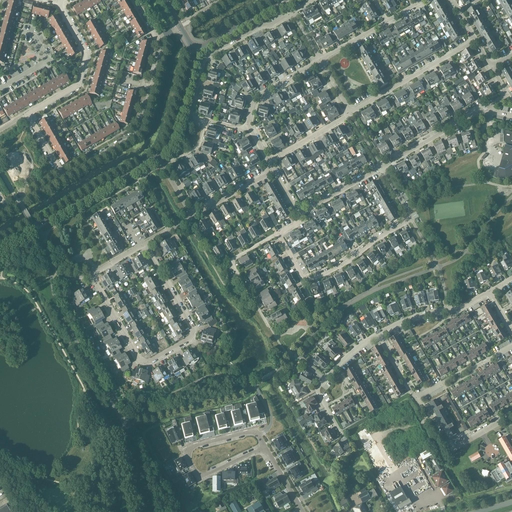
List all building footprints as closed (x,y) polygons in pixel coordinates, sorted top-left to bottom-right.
[(0,63),(4,64),(19,7),(21,1),(16,0),(10,0),(0,40),(0,63)] [(87,10),(91,7),(86,0),(85,0),(82,2),(87,10)] [(119,5),(117,6),(118,8),(120,6),(127,1),(126,0),(118,0),(117,1),(119,5)] [(329,8),(324,0),(320,3),(320,5),(318,6),(323,15),(326,14),(325,12),(330,9),(329,8)] [(334,5),(330,0),(325,0),(324,0),(329,8),(334,5)] [(434,9),(446,2),(444,0),(441,2),(440,0),(437,0),(431,4),(434,9)] [(504,9),(511,4),(510,2),(511,0),(508,0),(501,5),(504,9)] [(120,6),(123,10),(130,6),(127,1),(120,6)] [(373,8),(370,3),(369,3),(367,1),(362,4),(363,7),(361,8),(365,13),(366,12),(365,12),(373,8)] [(82,13),(87,10),(82,2),(77,5),(82,13)] [(193,2),(185,6),(187,11),(195,7),(193,2)] [(393,2),(385,7),(388,12),(389,11),(391,14),(396,10),(395,8),(397,7),(394,2),(393,2)] [(437,13),(445,9),(444,6),(447,4),(446,2),(434,9),(437,13)] [(82,13),(77,5),(72,7),(77,16),(82,13)] [(467,11),(470,16),(478,12),(477,9),(480,7),(479,5),(478,5),(476,6),(467,11)] [(125,14),(122,15),(123,17),(126,16),(125,15),(132,11),(130,6),(123,10),(125,14)] [(307,10),(313,19),(314,21),(321,17),(316,7),(313,9),(312,7),(307,10)] [(373,8),(365,12),(366,12),(368,16),(376,12),(373,8)] [(439,18),(451,11),(450,9),(447,11),(445,9),(437,13),(439,18)] [(301,16),(306,25),(307,25),(308,25),(309,25),(309,24),(309,23),(308,21),(313,19),(307,10),(303,13),(303,15),(301,16)] [(125,15),(126,16),(128,20),(135,15),(132,11),(125,15)] [(442,23),(450,18),(449,15),(452,13),(451,11),(439,18),(442,23)] [(368,16),(367,17),(370,22),(372,21),(374,23),(376,22),(374,19),(378,17),(376,12),(368,16)] [(420,24),(427,20),(423,12),(420,13),(420,12),(415,15),(420,24)] [(470,16),(472,21),(484,14),(483,12),(479,14),(478,12),(470,16)] [(472,21),(475,26),(483,21),(482,18),(485,16),(484,14),(472,21)] [(51,25),(59,20),(56,15),(48,20),(51,25)] [(130,23),(127,25),(128,27),(131,25),(131,24),(138,20),(135,15),(128,20),(130,23)] [(408,21),(412,28),(420,24),(415,15),(410,18),(410,19),(408,21)] [(445,28),(457,21),(455,19),(452,21),(450,18),(442,23),(445,28)] [(54,30),(62,25),(59,20),(51,25),(54,30)] [(88,30),(97,25),(94,20),(86,25),(88,30)] [(133,29),(140,25),(138,20),(131,24),(131,25),(133,29)] [(348,25),(353,32),(358,29),(357,28),(360,27),(357,21),(354,23),(353,21),(348,24),(348,25)] [(404,33),(409,30),(412,28),(408,21),(405,22),(404,21),(399,24),(404,33)] [(445,34),(448,32),(456,27),(454,25),(458,23),(457,21),(445,28),(443,29),(445,34)] [(483,21),(475,26),(478,30),(490,24),(488,22),(485,24),(483,21)] [(348,25),(348,24),(347,23),(343,25),(344,27),(348,35),(353,32),(348,25)] [(291,25),(289,27),(287,24),(283,27),(287,34),(291,32),(294,35),(296,34),(291,25)] [(392,29),(397,37),(404,33),(399,24),(395,27),(395,28),(392,29)] [(481,35),(489,30),(487,28),(491,26),(490,24),(478,30),(481,35)] [(57,34),(65,30),(62,25),(54,30),(57,34)] [(97,25),(88,30),(91,34),(99,30),(97,25)] [(135,33),(133,34),(134,36),(137,35),(136,34),(143,29),(140,25),(133,29),(135,33)] [(287,34),(283,27),(278,29),(282,37),(287,34)] [(339,30),(344,38),(348,35),(344,27),(339,30)] [(450,37),(462,30),(461,28),(457,30),(456,27),(448,32),(450,37)] [(146,34),(143,29),(136,34),(137,35),(139,39),(146,34)] [(332,36),(335,41),(338,39),(339,40),(344,38),(339,30),(339,29),(334,32),(335,34),(332,36)] [(389,42),(394,39),(397,37),(392,29),(390,31),(389,30),(384,33),(389,42)] [(59,39),(67,34),(65,30),(57,34),(59,39)] [(94,39),(102,34),(99,30),(91,34),(94,39)] [(462,30),(450,37),(453,42),(461,37),(460,34),(463,32),(462,30)] [(483,40),(495,33),(494,31),(490,33),(489,30),(481,35),(483,40)] [(273,31),(269,33),(274,42),(279,39),(275,31),(274,32),(273,31)] [(267,39),(264,41),(269,49),(272,48),(271,46),(275,44),(274,42),(269,33),(265,35),(266,36),(265,37),(267,39)] [(322,35),(324,39),(328,46),(333,43),(335,41),(332,36),(331,33),(323,38),(322,35)] [(383,47),(386,46),(385,44),(389,42),(384,33),(379,36),(380,37),(377,38),(383,47)] [(495,33),(483,40),(486,45),(494,40),(493,37),(496,35),(495,33)] [(62,44),(70,39),(67,34),(59,39),(62,44)] [(102,34),(94,39),(97,44),(105,39),(102,34)] [(324,39),(322,35),(314,39),(320,50),(323,48),(323,49),(328,46),(324,39)] [(142,41),(140,47),(148,49),(150,43),(144,42),(144,39),(143,38),(141,39),(142,41)] [(65,48),(73,44),(70,39),(62,44),(65,48)] [(97,44),(99,49),(108,44),(105,39),(97,44)] [(257,40),(256,39),(252,41),(257,50),(262,47),(264,51),(266,49),(263,43),(261,45),(257,39),(257,40)] [(436,53),(441,50),(444,48),(439,40),(434,43),(432,40),(430,41),(436,53)] [(494,40),(486,45),(489,49),(500,42),(499,40),(496,42),(494,40)] [(257,50),(252,41),(248,43),(249,44),(248,45),(253,54),(252,55),(254,58),(256,57),(254,54),(256,53),(255,51),(257,50)] [(427,47),(432,55),(436,53),(430,41),(427,42),(429,46),(427,47)] [(500,42),(489,49),(492,54),(500,49),(498,47),(502,45),(500,42)] [(67,53),(76,48),(73,44),(65,48),(67,53)] [(420,46),(427,58),(432,55),(427,47),(426,45),(423,46),(422,45),(420,46)] [(239,48),(245,59),(250,56),(245,47),(244,47),(243,46),(239,48)] [(307,51),(303,46),(301,47),(301,48),(297,51),(303,61),(307,58),(304,53),(307,51)] [(361,56),(373,49),(371,47),(368,49),(366,46),(358,51),(361,56)] [(417,53),(422,61),(427,58),(420,46),(418,48),(420,51),(417,53)] [(76,48),(67,53),(70,58),(78,53),(76,48)] [(245,59),(239,48),(235,51),(236,52),(235,52),(240,61),(239,62),(240,65),(241,66),(243,65),(242,62),(241,61),(245,59)] [(364,60),(372,55),(374,54),(373,52),(374,51),(373,49),(361,56),(364,60)] [(463,58),(472,53),(469,49),(461,54),(463,58)] [(303,61),(297,51),(292,54),(298,64),(303,61)] [(422,61),(417,53),(415,54),(413,51),(411,52),(417,64),(422,61)] [(417,64),(411,52),(409,53),(411,56),(408,58),(413,66),(417,64)] [(463,58),(465,62),(474,57),(474,56),(475,55),(474,53),(473,53),(472,52),(472,53),(463,58)] [(227,57),(231,64),(236,62),(232,54),(227,57)] [(364,60),(366,65),(378,58),(377,56),(373,58),(372,55),(364,60)] [(290,69),(294,66),(289,56),(284,58),(285,61),(290,69)] [(401,57),(408,69),(413,66),(408,58),(405,59),(403,56),(401,57)] [(231,64),(227,57),(222,59),(227,67),(231,64)] [(399,63),(403,72),(408,69),(401,57),(399,58),(401,62),(399,63)] [(369,70),(377,65),(376,62),(379,60),(378,58),(366,65),(369,70)] [(290,69),(285,61),(281,64),(285,71),(290,69)] [(403,72),(399,63),(396,65),(394,61),(392,63),(399,75),(403,72)] [(476,61),(470,65),(468,63),(465,65),(468,71),(479,65),(479,64),(479,63),(478,61),(477,61),(476,61)] [(444,67),(450,76),(451,77),(458,73),(454,66),(451,68),(449,64),(444,67)] [(372,74),(384,68),(382,65),(379,67),(377,65),(369,70),(372,74)] [(470,74),(467,76),(468,79),(475,75),(474,73),(481,69),(479,65),(468,71),(470,74)] [(273,68),(277,76),(282,73),(277,66),(273,68)] [(143,70),(135,67),(133,73),(139,74),(138,77),(141,77),(142,75),(141,75),(143,70)] [(450,76),(444,67),(439,69),(442,74),(440,76),(443,82),(446,80),(445,79),(450,76)] [(277,76),(273,68),(268,71),(272,79),(277,76)] [(384,68),(372,74),(375,79),(383,74),(381,72),(385,70),(384,68)] [(504,76),(505,77),(511,72),(511,71),(510,68),(503,72),(503,71),(500,73),(503,76),(504,76)] [(259,74),(260,76),(264,83),(269,81),(263,71),(259,74)] [(443,82),(440,76),(437,77),(434,72),(429,75),(435,85),(437,83),(438,85),(443,82)] [(60,76),(64,84),(69,82),(65,73),(60,76)] [(485,73),(484,73),(484,74),(483,73),(476,77),(475,75),(468,79),(470,82),(473,80),(475,83),(486,76),(486,75),(485,73)] [(377,84),(389,77),(388,75),(384,77),(383,74),(375,79),(377,84)] [(435,85),(429,75),(424,78),(427,83),(425,84),(428,91),(431,89),(430,87),(435,85)] [(55,79),(60,87),(64,84),(60,76),(55,79)] [(220,84),(219,84),(220,79),(218,78),(209,76),(208,81),(214,83),(213,85),(219,87),(220,84)] [(264,83),(260,76),(255,78),(259,86),(264,83)] [(313,76),(310,78),(304,81),(306,84),(308,83),(310,87),(312,86),(320,82),(317,77),(314,79),(313,76)] [(488,81),(488,80),(489,79),(488,77),(487,77),(486,76),(475,83),(477,87),(479,87),(480,87),(480,86),(488,81)] [(389,77),(377,84),(380,89),(388,84),(387,81),(390,79),(389,77)] [(60,87),(55,79),(50,82),(55,90),(60,87)] [(239,91),(243,87),(247,93),(248,94),(249,94),(250,93),(251,93),(252,92),(247,83),(245,80),(237,85),(236,85),(235,87),(234,87),(239,91)] [(247,83),(252,92),(253,91),(254,91),(255,90),(256,89),(255,88),(256,88),(252,80),(247,83)] [(428,91),(425,84),(422,86),(419,81),(414,84),(420,93),(424,90),(425,92),(428,91)] [(55,90),(50,82),(46,84),(50,93),(55,90)] [(313,96),(318,92),(317,90),(322,86),(320,82),(312,86),(313,88),(310,90),(313,96)] [(41,87),(46,95),(50,93),(46,84),(41,87)] [(420,93),(414,84),(409,87),(412,92),(410,93),(413,99),(416,98),(415,96),(420,93)] [(213,94),(214,92),(218,93),(219,87),(213,85),(212,88),(206,87),(205,92),(213,94)] [(291,88),(295,96),(297,98),(301,96),(295,85),(291,88)] [(493,87),(492,85),(491,85),(491,86),(490,85),(482,90),(484,94),(493,89),(493,88),(493,87)] [(46,95),(41,87),(36,90),(41,98),(46,95)] [(235,102),(244,104),(245,105),(245,104),(246,102),(246,100),(245,100),(245,99),(237,97),(238,94),(239,91),(234,87),(233,90),(234,91),(232,101),(235,102)] [(471,103),(474,101),(471,96),(474,95),(473,93),(469,87),(463,91),(464,92),(471,103)] [(295,96),(291,88),(286,91),(291,98),(295,96)] [(493,89),(484,94),(486,98),(495,93),(493,89)] [(32,92),(36,101),(41,98),(36,90),(32,92)] [(404,90),(399,93),(405,102),(409,99),(412,103),(414,101),(413,99),(410,93),(407,95),(404,90)] [(27,95),(32,103),(36,101),(32,92),(27,95)] [(209,102),(215,103),(216,100),(214,99),(215,95),(213,94),(205,92),(203,97),(210,99),(209,102)] [(320,101),(328,96),(325,92),(320,95),(318,92),(313,96),(314,98),(318,96),(320,101)] [(458,96),(461,101),(463,99),(467,106),(471,103),(464,92),(458,96)] [(278,96),(282,103),(284,105),(290,102),(288,98),(286,99),(283,93),(278,96)] [(405,102),(399,93),(394,95),(396,99),(394,101),(398,108),(401,106),(400,105),(405,102)] [(22,98),(27,106),(32,103),(27,95),(22,98)] [(87,95),(82,98),(87,106),(92,103),(87,95)] [(274,105),(275,106),(277,111),(282,108),(280,105),(282,103),(278,96),(273,98),(277,104),(274,105)] [(321,110),(327,107),(325,104),(331,101),(328,96),(320,101),(323,105),(319,107),(321,110)] [(450,105),(455,113),(455,112),(455,113),(456,113),(458,112),(458,111),(459,111),(459,110),(458,110),(453,102),(450,104),(446,96),(443,98),(445,100),(448,106),(450,105)] [(27,106),(22,98),(18,101),(22,109),(27,106)] [(87,106),(82,98),(77,101),(82,109),(87,106)] [(453,102),(458,110),(459,110),(462,108),(456,98),(452,100),(453,102)] [(381,102),(386,111),(391,108),(392,110),(395,108),(391,101),(388,103),(386,99),(381,102)] [(260,111),(265,112),(268,113),(269,110),(271,111),(272,108),(275,106),(274,105),(271,100),(268,102),(271,107),(270,108),(261,106),(260,111)] [(440,106),(441,109),(446,117),(447,118),(448,118),(450,117),(450,116),(450,115),(446,108),(448,106),(445,100),(442,102),(443,104),(440,106)] [(13,103),(18,111),(22,109),(18,101),(13,103)] [(82,109),(77,101),(73,103),(77,111),(82,109)] [(245,105),(244,104),(235,102),(232,101),(231,106),(242,109),(243,109),(244,109),(244,108),(244,107),(245,106),(245,105)] [(215,103),(209,102),(208,104),(202,103),(200,108),(209,110),(210,105),(214,106),(215,103)] [(386,111),(381,102),(376,104),(379,109),(376,111),(380,117),(382,115),(381,114),(386,111)] [(13,114),(18,111),(13,103),(8,106),(13,114)] [(77,111),(73,103),(68,106),(73,114),(77,111)] [(331,108),(330,105),(327,107),(321,110),(323,113),(326,117),(329,115),(336,111),(334,106),(331,108)] [(13,114),(8,106),(3,109),(8,117),(13,114)] [(73,114),(68,106),(63,109),(68,117),(73,114)] [(436,114),(433,109),(432,106),(429,107),(431,112),(428,114),(429,116),(435,125),(436,125),(438,124),(438,123),(438,122),(435,117),(438,116),(436,114)] [(433,109),(436,114),(438,112),(443,120),(446,117),(441,109),(440,106),(436,108),(436,107),(433,109)] [(380,117),(376,111),(373,112),(371,107),(366,110),(371,120),(374,118),(375,120),(380,117)] [(208,113),(209,110),(200,108),(199,113),(205,115),(205,118),(211,119),(212,115),(208,113)] [(68,117),(63,109),(58,111),(63,120),(68,117)] [(241,114),(241,113),(231,110),(229,116),(231,116),(240,119),(241,119),(242,118),(242,117),(242,115),(242,114),(241,114)] [(313,110),(309,113),(312,118),(309,120),(314,127),(318,125),(315,119),(318,117),(313,110)] [(371,120),(366,110),(361,113),(363,117),(360,118),(364,126),(367,124),(366,122),(371,120)] [(271,114),(268,113),(265,112),(260,111),(258,116),(267,118),(268,120),(269,123),(272,121),(270,118),(271,114)] [(336,111),(329,115),(332,120),(339,116),(336,111)] [(435,125),(429,116),(428,114),(425,115),(423,113),(420,114),(424,121),(426,119),(430,127),(431,126),(431,127),(432,127),(434,126),(434,125),(435,125)] [(426,131),(426,130),(426,129),(422,122),(424,121),(420,114),(417,116),(419,119),(416,120),(422,131),(422,132),(423,132),(424,132),(426,131)] [(230,121),(226,120),(223,119),(222,122),(231,125),(232,122),(239,124),(240,119),(231,116),(230,121)] [(121,117),(120,123),(118,124),(120,127),(121,126),(122,123),(128,125),(129,119),(121,117)] [(42,127),(50,123),(48,118),(39,122),(42,127)] [(408,121),(412,128),(414,126),(418,134),(422,131),(416,120),(413,122),(411,118),(407,120),(408,121)] [(267,134),(276,128),(275,126),(276,125),(274,120),(272,121),(269,123),(268,123),(270,126),(264,129),(267,134)] [(314,127),(309,120),(304,122),(309,130),(314,127)] [(402,125),(404,127),(410,139),(411,139),(412,139),(414,138),(414,137),(413,136),(414,136),(410,129),(412,128),(408,121),(402,125)] [(110,125),(115,132),(120,130),(115,122),(111,125),(110,122),(108,123),(110,126),(110,125)] [(50,123),(42,127),(45,132),(53,127),(50,123)] [(301,124),(296,127),(301,135),(305,132),(301,124)] [(115,132),(110,125),(110,126),(106,128),(110,135),(115,132)] [(287,127),(288,130),(289,132),(291,135),(294,133),(296,137),(297,137),(297,138),(298,138),(299,137),(301,137),(302,136),(301,135),(296,127),(295,125),(291,128),(290,126),(287,127)] [(209,127),(208,132),(217,134),(217,131),(221,132),(223,127),(217,126),(216,128),(209,127)] [(345,129),(344,126),(339,129),(343,137),(346,135),(348,138),(354,135),(349,127),(345,129)] [(53,127),(45,132),(48,137),(56,132),(53,127)] [(106,128),(102,130),(101,127),(99,129),(100,131),(101,131),(105,138),(110,135),(106,128)] [(410,140),(410,139),(404,127),(400,129),(399,127),(396,128),(400,135),(402,133),(406,140),(407,141),(408,141),(410,140)] [(269,139),(277,134),(279,133),(276,128),(267,134),(269,139)] [(393,137),(398,146),(399,146),(400,146),(402,145),(402,144),(401,143),(402,143),(398,136),(400,135),(396,128),(393,130),(396,135),(393,137)] [(343,137),(339,129),(334,132),(339,139),(343,137)] [(96,133),(101,141),(105,138),(101,131),(100,131),(96,133)] [(213,139),(212,142),(218,143),(219,140),(215,139),(217,134),(208,132),(207,131),(206,136),(207,137),(213,139)] [(492,177),(494,178),(497,179),(498,179),(501,180),(504,180),(505,178),(506,178),(508,178),(509,179),(511,178),(511,133),(508,132),(504,131),(504,142),(508,147),(506,149),(505,152),(504,154),(503,157),(503,160),(503,162),(503,165),(497,168),(497,167),(492,177)] [(56,132),(48,137),(50,141),(59,137),(56,132)] [(466,132),(466,133),(465,133),(468,144),(472,143),(473,147),(476,146),(474,140),(472,141),(470,133),(469,133),(469,132),(468,132),(466,132)] [(96,133),(93,136),(91,133),(89,134),(91,137),(92,136),(96,143),(101,141),(96,133)] [(398,147),(398,146),(393,137),(391,134),(388,136),(387,134),(384,136),(388,141),(390,140),(394,147),(395,148),(396,148),(398,147)] [(327,138),(331,145),(334,144),(335,146),(337,145),(331,135),(327,138)] [(92,136),(91,137),(87,139),(91,146),(96,143),(92,136)] [(274,147),(284,141),(281,136),(271,142),(274,147)] [(379,141),(381,144),(386,153),(387,153),(388,153),(389,152),(390,151),(389,150),(385,143),(388,141),(384,136),(382,137),(383,139),(379,141)] [(452,137),(451,138),(455,148),(459,146),(460,151),(463,150),(461,144),(458,145),(455,137),(455,136),(454,136),(452,137)] [(59,137),(50,141),(53,146),(61,141),(59,137)] [(87,139),(83,141),(82,138),(80,139),(81,142),(82,142),(87,149),(91,146),(87,139)] [(235,145),(236,144),(239,149),(249,143),(246,138),(241,141),(239,139),(234,142),(235,145)] [(331,145),(327,138),(322,140),(326,148),(331,145)] [(61,141),(53,146),(56,151),(64,146),(63,145),(61,141)] [(277,151),(282,148),(283,150),(288,147),(284,141),(274,147),(277,151)] [(386,153),(381,144),(378,146),(375,141),(372,143),(375,148),(378,147),(382,155),(382,154),(383,155),(384,155),(385,154),(386,153)] [(82,142),(81,142),(77,144),(82,151),(87,149),(82,142)] [(218,143),(212,142),(212,145),(205,143),(204,148),(214,151),(215,148),(226,149),(227,146),(218,143)] [(313,144),(313,145),(314,145),(320,155),(324,153),(318,143),(317,142),(316,142),(315,143),(314,143),(313,144)] [(438,142),(438,143),(437,144),(443,156),(447,154),(448,156),(450,155),(448,149),(445,150),(442,142),(441,143),(441,142),(440,142),(438,142)] [(249,143),(239,149),(238,149),(241,153),(240,154),(242,156),(248,153),(246,151),(252,147),(249,143)] [(443,156),(437,144),(436,144),(434,145),(434,146),(438,154),(435,155),(438,161),(441,159),(440,158),(443,156)] [(314,145),(313,145),(309,148),(312,154),(311,155),(314,160),(316,159),(315,158),(320,155),(314,145)] [(64,146),(56,151),(59,155),(67,151),(64,146)] [(202,153),(211,156),(213,156),(214,151),(204,148),(202,153)] [(425,149),(425,150),(425,151),(430,160),(433,158),(436,162),(438,161),(435,155),(433,157),(429,149),(428,149),(427,148),(425,149)] [(305,150),(301,153),(305,160),(307,163),(311,161),(314,160),(311,155),(309,156),(305,150)] [(67,151),(59,155),(61,160),(69,155),(67,151)] [(361,157),(358,158),(362,166),(367,163),(366,160),(368,159),(364,151),(361,153),(359,154),(361,157)] [(430,160),(425,151),(424,151),(423,151),(421,152),(421,153),(425,161),(423,162),(426,168),(429,166),(427,162),(430,160)] [(257,157),(259,156),(256,152),(255,153),(255,152),(249,156),(248,153),(242,156),(244,159),(245,158),(248,163),(257,157)] [(302,162),(305,160),(301,153),(296,155),(301,165),(304,164),(302,162)] [(61,160),(64,165),(72,160),(70,157),(69,155),(61,160)] [(199,155),(194,158),(200,167),(200,168),(205,166),(203,163),(199,155)] [(413,156),(413,157),(412,158),(418,167),(421,165),(424,169),(426,168),(423,162),(421,163),(417,156),(416,156),(415,155),(413,156)] [(292,156),(287,159),(291,166),(296,164),(292,156)] [(257,157),(248,163),(250,167),(249,168),(250,171),(256,168),(254,165),(260,162),(257,157)] [(191,163),(189,165),(190,168),(193,173),(196,172),(195,170),(200,167),(194,158),(190,161),(191,163)] [(347,161),(349,163),(353,171),(355,170),(355,171),(356,171),(359,170),(358,168),(353,161),(352,158),(347,161)] [(362,166),(358,158),(353,161),(358,168),(362,166)] [(418,167),(412,158),(411,158),(409,159),(409,160),(413,168),(411,169),(414,175),(417,173),(415,169),(418,167)] [(282,162),(286,167),(283,169),(287,176),(290,174),(288,171),(293,169),(291,166),(287,159),(282,162)] [(348,174),(353,171),(349,163),(347,161),(342,164),(344,166),(348,174)] [(401,163),(401,164),(400,165),(406,174),(409,172),(411,176),(414,175),(411,169),(409,170),(404,163),(403,162),(401,163)] [(232,168),(238,178),(242,175),(239,170),(242,168),(239,163),(236,164),(237,166),(232,168)] [(184,164),(180,166),(184,174),(185,176),(190,174),(191,175),(193,173),(190,168),(189,165),(186,166),(184,164)] [(406,174),(400,165),(399,165),(397,166),(397,167),(401,175),(399,176),(402,182),(405,180),(402,176),(406,174)] [(180,166),(175,169),(179,177),(184,174),(180,166)] [(348,174),(344,166),(339,169),(344,176),(348,174)] [(238,178),(232,168),(228,171),(227,169),(225,171),(227,174),(229,173),(233,181),(238,178)] [(335,171),(333,169),(330,171),(331,172),(335,178),(337,177),(339,179),(344,176),(339,169),(335,171)] [(324,177),(329,185),(334,182),(332,180),(335,178),(331,172),(329,173),(329,175),(324,177)] [(224,173),(219,175),(225,186),(230,183),(225,175),(224,173)] [(219,175),(214,178),(216,181),(220,188),(225,186),(219,175)] [(323,175),(321,176),(322,179),(320,180),(324,188),(329,185),(324,177),(323,175)] [(211,180),(206,183),(208,185),(212,193),(217,190),(212,183),(211,180)] [(309,183),(310,185),(315,193),(316,192),(317,193),(318,193),(320,192),(320,190),(315,183),(314,180),(309,183)] [(320,190),(324,188),(320,180),(315,183),(320,190)] [(378,181),(377,181),(376,181),(366,187),(369,191),(379,185),(378,184),(379,184),(379,183),(378,181)] [(264,187),(267,192),(275,187),(272,182),(264,187)] [(315,193),(310,185),(309,183),(304,186),(310,196),(315,193)] [(208,185),(203,188),(208,196),(212,193),(208,185)] [(382,187),(381,186),(380,187),(379,185),(369,191),(372,196),(374,195),(382,190),(383,189),(382,187)] [(310,196),(304,186),(300,188),(301,191),(305,198),(310,196)] [(198,187),(193,190),(195,193),(199,200),(204,198),(200,190),(198,187)] [(267,192),(270,196),(277,192),(275,187),(267,192)] [(139,190),(134,193),(141,205),(143,203),(141,200),(144,198),(143,198),(140,193),(139,190)] [(193,190),(189,193),(190,195),(195,203),(199,200),(195,193),(193,190)] [(374,195),(377,199),(385,195),(382,190),(374,195)] [(301,201),(305,198),(301,191),(296,194),(301,201)] [(360,199),(361,200),(362,202),(364,200),(360,193),(358,195),(356,191),(354,192),(354,191),(353,191),(350,193),(355,202),(360,199)] [(280,193),(279,193),(278,193),(277,192),(270,196),(272,201),(280,197),(281,196),(280,193)] [(138,206),(141,205),(134,193),(129,196),(134,204),(136,202),(138,206)] [(251,193),(245,197),(250,205),(254,203),(255,206),(260,203),(257,197),(254,199),(251,193)] [(345,202),(349,207),(349,208),(357,204),(355,202),(350,193),(347,194),(347,195),(348,196),(346,197),(348,200),(345,202)] [(377,199),(380,204),(387,200),(385,195),(377,199)] [(131,205),(134,204),(129,196),(124,198),(131,210),(133,209),(131,205)] [(272,201),(275,206),(283,201),(280,197),(272,201)] [(129,211),(131,210),(124,198),(120,201),(125,209),(127,208),(129,211)] [(239,199),(233,203),(238,211),(242,209),(244,213),(249,210),(245,203),(242,205),(239,199)] [(343,203),(341,200),(339,201),(339,200),(338,200),(335,201),(340,210),(345,208),(346,209),(349,207),(345,202),(343,203)] [(380,204),(382,209),(390,204),(387,200),(380,204)] [(120,201),(115,204),(122,215),(124,214),(122,211),(125,209),(120,201)] [(275,206),(278,210),(285,206),(283,201),(275,206)] [(340,210),(335,201),(333,203),(332,204),(333,205),(331,205),(333,209),(331,210),(334,216),(337,214),(336,213),(340,210)] [(120,217),(122,215),(115,204),(110,207),(115,215),(118,213),(120,217)] [(382,209),(385,213),(393,209),(390,204),(382,209)] [(227,205),(221,208),(226,217),(230,215),(231,218),(236,215),(233,209),(230,211),(227,205)] [(278,210),(281,215),(288,211),(285,206),(278,210)] [(320,210),(325,219),(327,221),(332,219),(331,217),(334,216),(331,210),(328,212),(326,208),(324,209),(323,208),(320,210)] [(143,216),(139,218),(141,221),(152,214),(150,209),(141,214),(143,216)] [(385,213),(388,218),(395,214),(393,209),(385,213)] [(320,210),(318,211),(317,212),(318,213),(316,214),(318,218),(316,219),(318,223),(319,225),(321,223),(322,223),(321,222),(325,219),(320,210)] [(291,215),(288,211),(281,215),(283,220),(291,215)] [(91,217),(94,222),(106,215),(105,213),(101,215),(100,213),(91,217)] [(216,213),(210,216),(215,225),(218,223),(221,227),(226,224),(222,217),(219,218),(216,213)] [(155,219),(152,214),(141,221),(142,223),(145,221),(147,223),(155,219)] [(271,221),(267,214),(262,217),(264,221),(260,223),(265,231),(271,228),(268,222),(271,221)] [(398,218),(395,214),(388,218),(390,223),(398,218)] [(107,218),(106,215),(94,222),(97,227),(105,222),(104,220),(107,218)] [(370,220),(374,228),(379,225),(375,218),(370,220)] [(158,223),(155,219),(147,223),(148,226),(145,228),(146,230),(158,223)] [(204,220),(198,224),(203,232),(207,230),(210,234),(215,231),(210,224),(208,226),(204,220)] [(374,228),(370,220),(365,223),(369,231),(374,228)] [(308,223),(313,232),(318,229),(319,230),(321,229),(319,225),(318,223),(316,225),(314,221),(312,222),(311,221),(308,223)] [(364,221),(359,223),(360,226),(365,233),(369,231),(365,223),(364,221)] [(107,225),(105,222),(97,227),(100,232),(111,225),(110,223),(107,225)] [(249,230),(254,239),(260,236),(257,230),(260,228),(256,222),(251,225),(253,228),(249,230)] [(161,228),(158,223),(146,230),(147,232),(151,230),(152,233),(161,228)] [(314,234),(313,232),(308,223),(305,224),(305,225),(305,226),(304,227),(306,230),(303,232),(306,237),(308,240),(312,238),(311,236),(314,234)] [(100,232),(102,236),(111,232),(109,229),(113,227),(111,225),(100,232)] [(356,228),(360,236),(361,238),(364,236),(363,234),(365,233),(360,226),(356,228)] [(355,239),(360,236),(356,228),(351,231),(355,239)] [(342,233),(343,234),(343,235),(344,236),(346,240),(349,238),(351,242),(355,239),(351,231),(349,229),(342,233)] [(242,236),(238,238),(243,247),(249,243),(246,238),(248,236),(245,230),(240,233),(242,236)] [(294,233),(298,240),(299,242),(306,237),(303,232),(301,234),(299,230),(294,233)] [(400,235),(402,238),(403,240),(405,243),(410,240),(412,244),(415,242),(412,236),(410,238),(406,231),(405,232),(405,231),(404,231),(401,233),(400,234),(401,234),(400,235)] [(112,234),(111,232),(102,236),(105,241),(117,234),(116,232),(112,234)] [(298,240),(294,233),(289,236),(291,239),(288,241),(290,244),(292,246),(294,244),(294,243),(298,240)] [(118,236),(117,234),(105,241),(108,246),(116,241),(115,238),(118,236)] [(229,242),(226,244),(231,253),(237,249),(233,243),(236,242),(232,235),(227,238),(229,242)] [(346,240),(344,236),(343,235),(337,242),(339,244),(343,252),(348,249),(346,245),(348,244),(346,240)] [(389,241),(391,244),(390,245),(392,247),(394,249),(399,246),(401,250),(404,248),(401,243),(398,244),(395,238),(394,238),(394,237),(393,237),(389,239),(389,240),(390,241),(389,241)] [(178,248),(174,242),(172,244),(169,239),(164,242),(170,252),(171,254),(175,252),(176,250),(175,250),(178,248)] [(118,244),(116,241),(108,246),(111,250),(122,244),(121,242),(118,244)] [(217,248),(213,250),(218,258),(224,255),(221,249),(224,248),(220,241),(215,243),(217,248)] [(162,249),(159,251),(163,257),(165,255),(165,254),(170,252),(164,242),(159,245),(162,249)] [(124,246),(122,244),(111,250),(113,255),(122,251),(120,248),(124,246)] [(269,254),(277,249),(274,245),(270,247),(269,244),(263,247),(265,250),(266,249),(269,254)] [(334,247),(338,254),(343,252),(339,244),(334,247)] [(378,248),(380,251),(379,251),(380,253),(381,253),(381,254),(382,256),(387,253),(389,256),(393,255),(390,249),(387,251),(383,244),(383,245),(382,244),(378,246),(378,247),(378,248)] [(329,250),(334,257),(338,254),(334,247),(329,250)] [(272,262),(277,259),(276,256),(279,254),(277,249),(269,254),(272,258),(270,259),(272,262)] [(329,260),(330,261),(333,260),(333,259),(332,258),(334,257),(329,250),(325,252),(329,260)] [(324,263),(329,260),(325,252),(320,255),(324,263)] [(367,255),(367,256),(368,257),(367,257),(369,260),(371,262),(373,264),(377,261),(380,264),(383,261),(379,257),(376,253),(374,255),(372,253),(371,253),(370,253),(367,255)] [(143,269),(148,266),(150,265),(146,258),(144,260),(141,255),(136,258),(143,269)] [(320,255),(315,258),(320,265),(324,263),(320,255)] [(505,261),(501,263),(505,271),(511,267),(511,268),(511,262),(511,261),(508,255),(503,258),(505,261)] [(250,261),(247,256),(239,261),(241,266),(244,265),(246,269),(253,264),(251,260),(250,261)] [(131,267),(135,272),(135,274),(143,269),(136,258),(132,261),(134,265),(131,267)] [(280,261),(278,258),(277,259),(272,262),(273,265),(275,264),(278,269),(285,264),(282,259),(280,261)] [(309,258),(303,262),(304,265),(305,265),(307,269),(309,268),(310,271),(315,268),(311,260),(309,258)] [(315,268),(316,267),(317,268),(318,268),(320,267),(320,265),(315,258),(311,260),(315,268)] [(172,263),(173,266),(169,268),(172,273),(181,268),(181,267),(179,263),(179,262),(178,260),(172,263)] [(357,264),(357,265),(359,268),(360,270),(362,272),(367,269),(369,272),(372,270),(369,265),(366,267),(362,261),(361,261),(360,261),(357,263),(357,264)] [(504,275),(500,268),(497,262),(494,264),(493,265),(493,266),(493,267),(493,268),(489,270),(493,278),(500,274),(501,276),(504,275)] [(132,274),(135,272),(131,267),(129,268),(126,264),(121,267),(127,276),(132,273),(132,274)] [(279,274),(280,277),(286,274),(284,271),(288,269),(285,264),(278,269),(280,273),(279,274)] [(181,268),(172,273),(175,278),(179,276),(181,278),(187,275),(185,272),(186,272),(183,266),(181,267),(181,268)] [(122,279),(127,276),(121,267),(117,270),(119,274),(116,275),(120,281),(122,280),(122,279)] [(248,277),(251,282),(259,277),(257,273),(258,272),(255,268),(248,272),(250,276),(248,277)] [(346,271),(346,272),(348,275),(347,275),(349,277),(351,280),(356,277),(358,280),(361,278),(358,273),(355,274),(352,268),(351,269),(351,268),(350,268),(346,270),(346,271)] [(486,272),(477,276),(480,284),(487,281),(488,283),(491,282),(486,272)] [(113,287),(118,284),(117,283),(120,281),(116,275),(114,277),(111,273),(107,276),(113,287)] [(283,279),(286,284),(294,279),(291,274),(287,276),(286,274),(280,277),(282,280),(283,279)] [(338,283),(339,286),(344,283),(346,287),(349,285),(346,280),(344,281),(340,275),(340,274),(339,274),(335,276),(335,277),(335,278),(336,281),(337,284),(338,283)] [(192,281),(189,276),(188,277),(187,275),(181,278),(182,281),(178,283),(181,288),(192,281)] [(105,290),(108,289),(108,290),(113,287),(107,276),(102,278),(104,283),(101,284),(105,290)] [(144,279),(148,287),(157,281),(156,279),(155,280),(153,277),(151,278),(150,276),(144,279)] [(262,281),(259,277),(251,282),(253,287),(256,286),(258,289),(265,285),(263,281),(262,281)] [(296,284),(294,279),(286,284),(289,288),(287,289),(289,292),(294,289),(293,286),(296,284)] [(324,283),(323,283),(324,286),(324,287),(325,289),(327,292),(332,289),(334,293),(337,292),(335,286),(332,287),(329,281),(328,281),(328,280),(323,281),(323,282),(324,283)] [(464,282),(467,290),(474,288),(474,291),(477,290),(475,282),(472,282),(472,280),(464,282)] [(148,287),(152,294),(158,291),(157,288),(159,287),(158,285),(159,284),(157,281),(148,287)] [(188,290),(189,293),(195,290),(197,289),(192,281),(181,288),(183,293),(188,290)] [(311,287),(312,291),(312,294),(313,293),(314,296),(319,294),(321,298),(324,297),(322,291),(319,292),(317,285),(317,286),(316,285),(316,284),(312,286),(311,287)] [(84,289),(79,292),(84,301),(89,298),(89,299),(92,298),(89,291),(86,293),(84,289)] [(260,298),(263,303),(271,298),(269,294),(270,293),(267,289),(260,293),(262,297),(260,298)] [(292,294),(295,299),(302,294),(300,289),(296,291),(294,289),(289,292),(291,295),(292,294)] [(186,298),(189,303),(202,296),(201,295),(200,294),(199,293),(198,293),(198,292),(197,292),(195,290),(189,293),(191,296),(186,298)] [(430,290),(426,291),(429,305),(432,304),(432,303),(432,302),(435,301),(435,302),(436,303),(438,302),(439,301),(439,300),(437,292),(430,293),(430,290)] [(152,294),(150,296),(151,298),(152,298),(154,297),(157,302),(166,297),(165,294),(164,295),(162,292),(160,294),(158,291),(152,294)] [(74,294),(76,299),(74,300),(77,306),(80,305),(79,304),(84,301),(79,292),(74,294)] [(115,303),(116,305),(126,300),(121,292),(115,296),(117,298),(114,300),(116,302),(115,303)] [(419,296),(414,298),(417,306),(418,307),(419,307),(420,307),(421,306),(421,305),(424,304),(424,306),(427,305),(424,295),(423,292),(418,294),(419,296)] [(302,294),(295,299),(297,303),(296,304),(298,307),(303,304),(302,301),(305,299),(302,294)] [(202,296),(189,303),(192,308),(196,305),(198,308),(206,303),(202,296)] [(157,302),(161,309),(167,306),(166,303),(168,302),(166,300),(167,299),(166,297),(157,302)] [(274,302),(271,298),(263,303),(265,308),(268,306),(270,310),(277,306),(275,302),(274,302)] [(410,299),(400,302),(403,310),(410,308),(411,310),(414,309),(410,299)] [(122,308),(124,311),(130,307),(126,300),(116,305),(118,308),(119,307),(120,310),(122,308)] [(195,313),(198,318),(210,311),(206,303),(198,308),(199,311),(195,313)] [(397,304),(387,308),(389,312),(390,316),(397,313),(398,315),(401,314),(397,304)] [(483,314),(491,310),(488,305),(481,309),(483,314)] [(161,309),(165,317),(175,312),(173,309),(172,310),(171,307),(169,309),(167,306),(161,309)] [(134,315),(130,307),(124,311),(125,313),(123,315),(125,317),(123,318),(125,320),(134,315)] [(89,314),(92,319),(101,314),(99,309),(94,311),(93,309),(87,312),(88,315),(89,314)] [(372,311),(370,313),(374,320),(376,319),(378,322),(384,319),(386,321),(388,320),(383,310),(374,315),(372,311)] [(486,319),(495,313),(494,312),(493,313),(491,310),(483,314),(486,319)] [(205,320),(207,323),(213,320),(211,317),(211,316),(211,315),(211,314),(211,313),(211,312),(211,311),(210,311),(198,318),(201,323),(205,320)] [(165,317),(170,325),(176,321),(174,318),(176,317),(175,315),(176,314),(175,312),(165,317)] [(274,322),(276,320),(278,324),(287,318),(285,314),(282,316),(279,312),(271,317),(274,322)] [(133,326),(139,322),(137,320),(138,319),(138,318),(138,317),(138,316),(138,315),(137,314),(137,313),(134,315),(125,320),(126,323),(127,322),(129,325),(131,323),(133,326)] [(463,316),(467,323),(472,321),(467,313),(463,316)] [(489,323),(496,319),(494,316),(496,315),(495,313),(486,319),(489,323)] [(96,327),(102,324),(100,321),(104,319),(101,314),(92,319),(90,320),(93,325),(94,325),(96,327)] [(369,314),(364,317),(365,320),(361,322),(362,323),(366,329),(372,326),(373,328),(376,326),(369,314)] [(458,319),(462,326),(467,323),(463,316),(458,319)] [(452,320),(457,329),(462,326),(458,319),(455,321),(454,319),(452,320)] [(491,328),(499,324),(496,319),(489,323),(491,328)] [(449,324),(453,332),(457,329),(452,320),(451,321),(452,322),(449,324)] [(170,325),(174,332),(183,327),(182,324),(181,325),(179,322),(177,324),(176,321),(170,325)] [(132,333),(134,335),(143,330),(139,322),(133,326),(134,329),(132,330),(133,332),(132,333)] [(356,322),(351,325),(353,328),(349,330),(350,331),(352,334),(354,338),(360,333),(362,335),(364,333),(356,322)] [(96,327),(97,330),(96,330),(99,335),(110,329),(107,324),(103,326),(102,324),(96,327)] [(445,328),(448,334),(453,332),(449,324),(444,327),(444,328),(445,328)] [(494,333),(502,328),(499,324),(491,328),(494,333)] [(185,329),(183,327),(174,332),(178,340),(184,336),(183,334),(185,332),(184,330),(185,329)] [(141,341),(147,337),(149,337),(147,334),(147,333),(147,332),(147,331),(147,330),(146,330),(146,329),(146,328),(143,330),(134,335),(135,338),(136,337),(138,340),(140,338),(141,341)] [(202,336),(213,338),(216,339),(216,338),(216,337),(216,336),(216,335),(215,334),(215,333),(216,330),(208,328),(207,331),(204,330),(202,336)] [(440,331),(444,338),(449,335),(448,334),(445,328),(444,328),(440,331)] [(497,337),(504,333),(502,328),(494,333),(497,337)] [(99,335),(102,340),(103,340),(104,342),(110,339),(109,336),(113,334),(110,329),(99,335)] [(342,345),(344,347),(345,348),(350,343),(346,338),(348,335),(344,331),(339,334),(341,337),(338,340),(342,345)] [(435,334),(440,341),(444,338),(440,331),(435,334)] [(504,333),(497,337),(500,342),(507,338),(504,333)] [(435,334),(431,336),(435,344),(440,341),(435,334)] [(393,344),(400,340),(398,335),(390,339),(393,344)] [(211,347),(212,344),(215,343),(216,339),(213,338),(202,336),(201,341),(204,342),(203,345),(211,347)] [(431,336),(426,339),(430,346),(435,344),(431,336)] [(141,348),(142,350),(152,345),(147,337),(141,341),(143,344),(140,345),(142,347),(141,348)] [(109,349),(119,344),(116,339),(112,341),(110,339),(104,342),(106,345),(107,344),(109,349)] [(425,349),(430,346),(426,339),(421,342),(425,349)] [(400,340),(393,344),(396,349),(403,345),(400,340)] [(331,346),(325,351),(333,359),(339,353),(336,350),(338,348),(334,343),(331,341),(329,343),(331,346)] [(480,346),(484,353),(489,351),(485,343),(480,346)] [(117,351),(122,349),(119,344),(109,349),(108,350),(110,355),(111,355),(113,357),(119,354),(117,351)] [(156,353),(152,345),(142,350),(144,353),(145,352),(146,355),(148,353),(150,356),(156,353)] [(403,345),(396,349),(398,353),(406,349),(403,345)] [(374,355),(381,351),(378,346),(371,350),(374,355)] [(484,353),(480,346),(475,349),(479,356),(484,353)] [(101,353),(104,357),(109,353),(106,349),(101,353)] [(188,352),(195,364),(195,363),(196,363),(196,362),(197,362),(197,361),(198,361),(198,360),(198,359),(201,358),(198,352),(195,353),(193,349),(188,352)] [(408,354),(406,349),(398,353),(401,358),(403,358),(402,357),(408,354)] [(471,351),(475,359),(479,356),(475,349),(471,351)] [(381,351),(374,355),(377,360),(384,356),(381,351)] [(466,354),(469,360),(470,362),(475,359),(471,351),(466,354)] [(183,355),(185,359),(183,360),(186,366),(189,365),(190,365),(191,365),(192,365),(193,364),(194,364),(195,364),(188,352),(183,355)] [(402,357),(403,358),(405,362),(412,358),(410,353),(408,354),(402,357)] [(460,356),(465,363),(469,360),(466,354),(465,353),(460,356)] [(115,359),(118,364),(127,359),(125,354),(120,356),(119,354),(113,357),(114,360),(115,359)] [(313,359),(311,362),(316,366),(318,364),(323,369),(325,367),(326,367),(328,365),(328,364),(330,362),(320,354),(315,361),(313,359)] [(384,356),(377,360),(379,364),(387,360),(384,356)] [(456,358),(460,366),(465,363),(460,356),(456,358)] [(183,360),(180,362),(178,358),(173,360),(179,372),(187,367),(186,366),(183,360)] [(412,358),(405,362),(408,367),(415,362),(412,358)] [(451,361),(455,368),(460,366),(456,358),(451,361)] [(121,372),(125,370),(128,369),(126,366),(130,364),(127,359),(118,364),(121,369),(120,369),(121,372)] [(171,375),(174,374),(174,375),(179,372),(173,360),(168,363),(170,368),(168,369),(171,375)] [(388,366),(389,365),(387,360),(379,364),(382,369),(388,366)] [(446,364),(451,371),(455,368),(451,361),(446,364)] [(411,371),(418,367),(415,362),(408,367),(411,371)] [(442,366),(446,374),(451,371),(446,364),(442,366)] [(492,366),(496,374),(501,371),(496,364),(492,366)] [(163,366),(158,369),(163,378),(168,376),(168,377),(171,375),(168,369),(165,370),(163,366)] [(391,370),(388,366),(382,369),(381,370),(383,375),(391,370)] [(446,374),(442,366),(437,369),(441,377),(446,374)] [(496,374),(492,366),(487,369),(491,376),(496,374)] [(345,371),(348,376),(355,372),(353,367),(345,371)] [(418,367),(411,371),(413,376),(421,372),(418,367)] [(130,380),(133,381),(134,381),(134,382),(135,382),(136,383),(137,383),(138,384),(142,370),(136,369),(135,374),(132,373),(130,380)] [(158,381),(163,378),(158,369),(153,372),(155,376),(153,378),(156,384),(159,382),(158,381)] [(300,379),(310,385),(313,380),(310,378),(312,374),(306,369),(303,374),(300,379)] [(491,376),(487,369),(482,372),(487,379),(491,376)] [(143,384),(144,383),(147,384),(149,377),(146,377),(147,372),(142,370),(138,384),(139,384),(140,384),(141,384),(142,384),(143,384)] [(386,379),(393,375),(391,370),(383,375),(386,379)] [(358,377),(355,372),(348,376),(351,381),(358,377)] [(421,372),(413,376),(416,381),(423,377),(421,372)] [(478,376),(482,382),(487,379),(482,372),(477,375),(478,376)] [(386,379),(389,384),(396,380),(393,375),(386,379)] [(474,379),(478,386),(483,383),(482,382),(478,376),(474,379)] [(361,381),(358,377),(351,381),(353,386),(361,381)] [(426,381),(423,377),(416,381),(419,386),(426,381)] [(469,381),(473,389),(478,386),(474,379),(469,381)] [(294,380),(290,386),(297,399),(307,394),(304,388),(301,390),(299,386),(301,384),(294,380)] [(389,384),(391,389),(399,384),(396,380),(389,384)] [(363,386),(361,381),(353,386),(356,391),(358,390),(357,390),(364,386),(363,386)] [(464,384),(469,391),(473,389),(469,381),(464,384)] [(391,389),(394,393),(402,389),(399,384),(391,389)] [(460,387),(464,394),(469,391),(464,384),(460,387)] [(357,390),(358,390),(360,394),(368,390),(365,385),(363,386),(364,386),(357,390)] [(455,389),(459,397),(464,394),(460,387),(455,389)] [(402,389),(394,393),(397,398),(404,394),(402,389)] [(459,397),(455,389),(450,392),(452,396),(454,399),(459,397)] [(360,394),(363,399),(370,395),(368,390),(360,394)] [(373,399),(370,395),(363,399),(366,404),(373,399)] [(463,427),(456,431),(454,432),(453,429),(454,428),(452,425),(451,426),(442,410),(444,409),(442,406),(440,407),(438,404),(447,399),(446,397),(445,395),(429,404),(450,440),(465,431),(464,429),(463,427)] [(503,397),(507,405),(511,402),(511,401),(508,395),(503,397)] [(317,404),(313,397),(304,403),(308,410),(306,410),(308,414),(309,413),(310,413),(316,409),(314,406),(317,404)] [(499,400),(503,407),(507,405),(503,397),(499,400)] [(254,404),(246,406),(250,423),(259,420),(258,415),(257,414),(258,414),(258,411),(262,409),(256,398),(253,399),(254,404)] [(351,398),(346,401),(350,408),(355,405),(351,398)] [(366,404),(368,408),(376,404),(373,399),(366,404)] [(503,407),(499,400),(494,403),(498,410),(503,407)] [(346,411),(350,408),(346,401),(341,403),(346,411)] [(341,413),(346,411),(341,403),(337,406),(341,413)] [(498,410),(494,403),(489,406),(493,413),(498,410)] [(378,409),(376,404),(368,408),(371,413),(378,409)] [(235,411),(231,412),(234,427),(242,424),(241,421),(240,416),(243,415),(241,408),(241,405),(234,407),(235,411)] [(336,416),(341,413),(337,406),(332,409),(336,416)] [(481,412),(485,420),(490,417),(485,409),(481,412)] [(222,415),(215,416),(218,431),(227,428),(225,422),(225,423),(224,420),(227,419),(226,412),(222,413),(222,415)] [(476,415),(480,422),(485,420),(481,412),(476,415)] [(204,416),(195,419),(200,435),(209,433),(208,428),(208,427),(208,424),(211,423),(212,423),(209,413),(204,414),(204,416)] [(314,416),(317,422),(315,423),(316,424),(316,425),(317,427),(318,427),(319,428),(327,424),(324,418),(322,419),(319,413),(314,416)] [(480,422),(476,415),(471,418),(476,425),(480,422)] [(186,424),(181,425),(185,439),(193,437),(191,428),(193,428),(191,418),(184,419),(186,424)] [(476,425),(471,418),(466,420),(471,428),(476,425)] [(369,425),(358,430),(377,471),(389,465),(369,425)] [(327,428),(320,432),(323,437),(325,436),(330,443),(336,439),(336,438),(337,437),(336,436),(335,435),(334,436),(331,430),(328,431),(327,428)] [(180,440),(178,436),(181,435),(178,429),(176,430),(175,429),(167,432),(171,444),(174,442),(177,441),(180,440)] [(276,446),(277,448),(279,451),(285,448),(280,439),(284,436),(283,433),(278,436),(276,437),(277,440),(274,442),(276,445),(276,446)] [(492,474),(497,482),(500,480),(501,481),(505,478),(506,481),(511,478),(510,475),(511,474),(511,468),(510,466),(511,465),(511,448),(505,437),(499,440),(511,463),(510,465),(509,464),(505,466),(503,464),(498,467),(500,469),(495,472),(496,472),(492,474)] [(341,456),(340,455),(347,451),(348,453),(351,451),(348,445),(344,447),(342,443),(335,447),(336,447),(333,449),(334,450),(333,451),(334,452),(335,453),(336,454),(335,454),(337,457),(341,456)] [(284,460),(285,462),(286,462),(288,466),(294,462),(288,453),(293,451),(292,450),(291,448),(286,450),(284,452),(286,454),(282,456),(284,460)] [(429,449),(420,454),(423,460),(432,455),(429,449)] [(469,457),(472,462),(480,457),(478,452),(469,457)] [(172,460),(166,463),(168,466),(171,464),(177,474),(180,472),(186,468),(184,465),(184,464),(183,462),(182,462),(180,459),(176,461),(175,458),(172,460)] [(292,474),(292,475),(294,477),(296,480),(302,477),(297,468),(301,465),(299,462),(295,465),(292,466),(294,469),(291,471),(293,474),(292,474)] [(249,466),(248,466),(244,466),(242,466),(238,466),(237,466),(237,474),(247,474),(247,477),(251,477),(251,470),(249,470),(249,466)] [(448,482),(442,472),(432,478),(438,488),(440,486),(446,496),(454,491),(450,484),(448,485),(446,483),(448,482)] [(186,476),(184,473),(182,474),(183,477),(189,487),(195,483),(193,480),(191,477),(189,474),(186,476)] [(233,481),(233,484),(236,484),(236,481),(236,477),(234,477),(234,473),(230,473),(227,473),(222,473),(222,481),(233,481)] [(212,477),(212,489),(220,489),(220,477),(212,477)] [(280,485),(276,478),(270,481),(268,478),(263,481),(265,485),(266,484),(270,491),(280,485)] [(300,486),(304,494),(311,490),(313,493),(318,490),(316,487),(314,488),(310,480),(300,486)] [(389,494),(399,510),(400,511),(400,510),(401,510),(411,504),(412,504),(411,503),(410,500),(409,500),(408,500),(401,487),(389,494)] [(353,509),(354,511),(366,511),(367,511),(363,503),(371,499),(367,492),(359,496),(363,503),(356,506),(356,507),(353,509)] [(280,493),(274,497),(276,500),(275,500),(277,503),(277,504),(278,505),(278,506),(278,505),(280,508),(290,502),(289,500),(289,499),(288,499),(288,498),(287,497),(286,494),(282,497),(280,493)] [(240,511),(235,501),(229,505),(232,511),(240,511)] [(254,505),(251,506),(254,511),(264,511),(259,502),(256,504),(255,502),(253,503),(254,505)]
